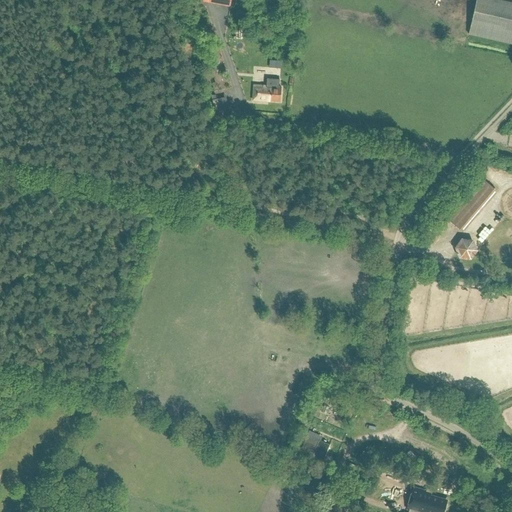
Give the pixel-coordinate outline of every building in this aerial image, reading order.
[(511,8),(475,0),(468,35),(511,44),(511,8)] [(253,86),(252,101),(279,103),(280,89),(278,89),(279,79),(267,78),(266,87),(253,86)] [(480,180),(448,219),(463,232),(496,192),(480,180)] [(511,209),(508,205),(501,212),(508,218),(511,214),(511,209)] [(478,250),(474,239),(462,238),(455,247),(460,258),(472,259),(478,250)] [(442,511),(446,501),(430,496),(431,493),(413,488),(407,509),(417,511),(442,511)] [(320,502),(317,511),(316,511),(315,511),(322,511),(326,504),(320,502)]
